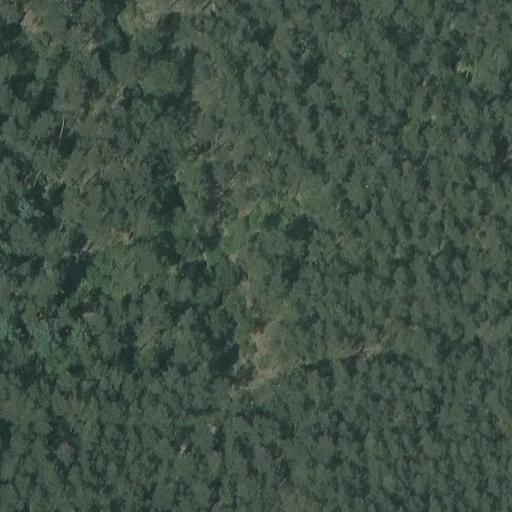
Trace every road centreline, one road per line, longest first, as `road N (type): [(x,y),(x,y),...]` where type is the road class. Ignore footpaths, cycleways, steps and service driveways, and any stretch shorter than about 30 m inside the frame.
road 1 (track): [(250,403),(115,0)]
road 2 (track): [(250,403),(261,393),(511,370)]
road 3 (track): [(73,511),(250,403)]
